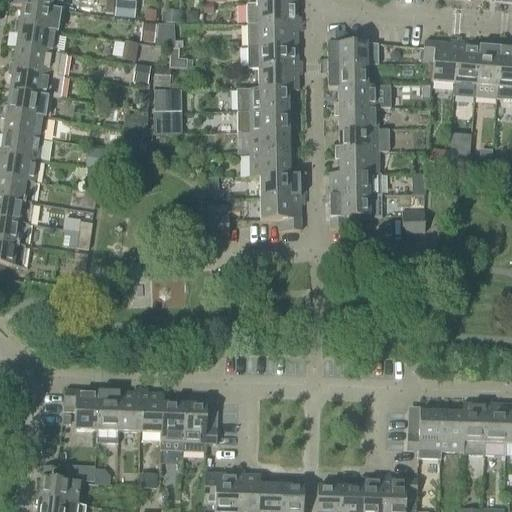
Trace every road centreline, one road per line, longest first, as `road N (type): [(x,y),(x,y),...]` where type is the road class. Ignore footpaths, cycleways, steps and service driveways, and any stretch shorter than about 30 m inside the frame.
road 1 (residential): [(317,250),(317,9)]
road 2 (residential): [(41,385),(250,390)]
road 3 (residential): [(317,9),(511,23)]
road 4 (residential): [(378,394),(376,470),(309,476)]
road 5 (residential): [(309,476),(248,466),(250,390)]
road 6 (residential): [(378,394),(511,398)]
road 7 (residential): [(25,511),(41,385)]
